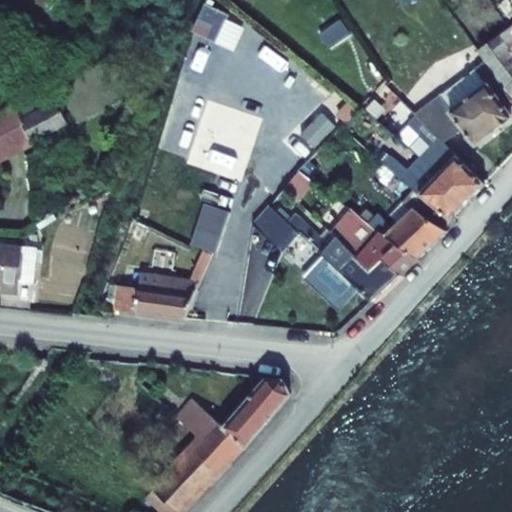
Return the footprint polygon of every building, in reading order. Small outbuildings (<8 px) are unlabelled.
[(197,33),(219,39),(227,10),(204,4),(197,33)] [(511,25),(478,51),(486,61),(511,96),(511,25)] [(0,73),(13,66),(0,41),(0,73)] [(511,117),(511,96),(486,61),(474,69),(486,85),(450,112),(463,129),(475,146),(511,117)] [(486,85),(474,69),(414,113),(417,115),(444,143),(463,129),(450,112),(486,85)] [(16,106),(22,118),(35,112),(29,99),(16,106)] [(0,113),(0,157),(68,123),(57,101),(35,112),(22,118),(16,106),(5,111),(0,113)] [(421,157),(469,202),(485,184),(444,143),(417,115),(408,123),(421,136),(410,146),(421,157)] [(420,195),(451,220),(469,202),(421,157),(408,170),(398,161),(390,169),(420,195)] [(385,236),(418,259),(448,231),(444,228),(451,220),(420,195),(390,169),(385,165),(374,178),(413,210),(394,228),(363,199),(353,211),(385,236)] [(284,189),(297,201),(312,181),(300,171),(299,172),(284,189)] [(363,199),(350,186),(339,200),(350,209),(353,211),(363,199)] [(204,203),(191,245),(217,253),(230,212),(204,203)] [(372,302),(402,274),(383,257),(381,259),(370,270),(336,237),(329,244),(322,237),(321,238),(296,213),(288,222),(270,205),(253,224),(283,252),(300,233),(372,302)] [(402,274),(418,259),(385,236),(353,211),(350,209),(339,221),(381,259),(383,257),(402,274)] [(336,237),(370,270),(381,259),(339,221),(331,232),(336,237)] [(322,237),(329,244),(336,237),(331,232),(328,229),(322,237)] [(0,290),(0,292),(18,294),(20,278),(23,246),(0,243),(0,284),(1,285),(0,290)] [(20,278),(34,280),(38,248),(23,246),(20,278)] [(191,281),(200,282),(212,253),(205,251),(191,281)] [(118,286),(115,310),(186,319),(200,282),(191,281),(141,273),(139,288),(118,286)] [(291,395),(284,379),(268,377),(225,424),(219,420),(192,398),(176,417),(201,440),(146,499),(159,511),(185,511),(246,447),(291,395)] [(26,458),(52,472),(90,406),(65,391),(26,458)] [(81,448),(108,462),(118,444),(91,429),(81,448)]
